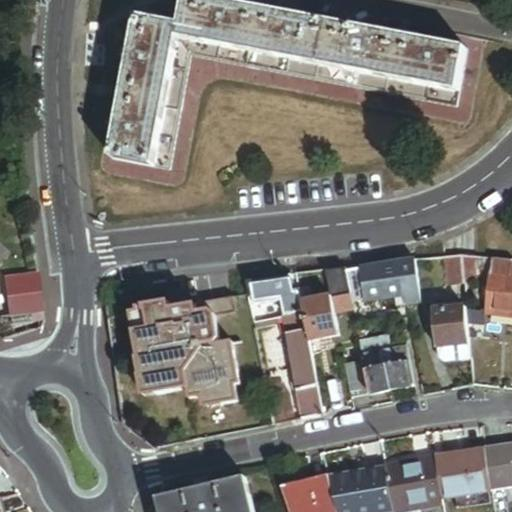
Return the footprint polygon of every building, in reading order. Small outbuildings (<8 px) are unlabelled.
[(190,0),(187,0),(182,31),(137,22),(111,165),(169,175),(190,61),(457,110),(468,51),(190,0)] [(0,267),(9,258),(0,250),(0,267)] [(447,288),(465,286),(462,258),(444,260),(447,288)] [(480,285),(478,261),(462,258),(465,286),(480,285)] [(511,264),(492,262),(488,291),(487,299),(485,316),(485,318),(511,320),(511,264)] [(404,302),(405,309),(421,307),(415,267),(400,270),(402,282),(400,282),(404,302)] [(400,270),(400,268),(345,274),(350,297),(356,297),(363,296),(365,306),(404,302),(400,282),(402,282),(400,270)] [(345,274),(345,272),(326,274),(332,301),(302,307),(304,316),(307,332),(310,345),(340,339),(335,317),(354,313),(350,297),(345,274)] [(291,282),(252,290),(256,310),(284,304),(301,301),(299,293),(293,295),(291,282)] [(251,285),(246,286),(251,311),(256,310),(252,290),(251,285)] [(233,301),(184,311),(183,307),(139,315),(140,320),(134,321),(142,364),(139,365),(143,382),(164,378),(168,396),(189,392),(192,405),(221,399),(224,410),(242,406),(239,389),(243,388),(235,347),(215,351),(215,348),(219,347),(221,343),(216,322),(237,318),(233,301)] [(302,307),(301,301),(284,304),(287,320),(304,316),(302,307)] [(471,351),(467,314),(447,316),(435,317),(439,354),(440,354),(471,351)] [(485,318),(485,316),(470,314),(470,326),(483,328),(485,318)] [(287,337),(307,332),(304,316),(287,320),(277,322),(280,336),(286,335),(287,337)] [(304,423),(325,419),(310,345),(307,332),(287,337),(296,385),(291,386),(293,396),(298,395),(304,423)] [(389,342),(361,348),(364,361),(392,355),(389,342)] [(471,351),(440,354),(440,360),(445,365),(472,362),(471,351)] [(365,366),(371,400),(416,391),(408,352),(392,355),(364,361),(365,366)] [(353,403),(371,400),(365,366),(346,369),(353,403)] [(276,430),(296,426),(291,398),(285,400),(283,388),(268,391),(276,430)] [(511,449),(486,454),(487,456),(492,496),(511,492),(511,449)] [(487,456),(437,463),(443,503),(492,496),(487,456)] [(443,503),(437,463),(387,472),(393,511),(423,511),(443,508),(443,503)] [(393,511),(387,472),(329,483),(336,511),(393,511)] [(287,511),(336,511),(329,483),(281,493),(287,511)] [(247,511),(242,485),(160,504),(161,511),(247,511)]
